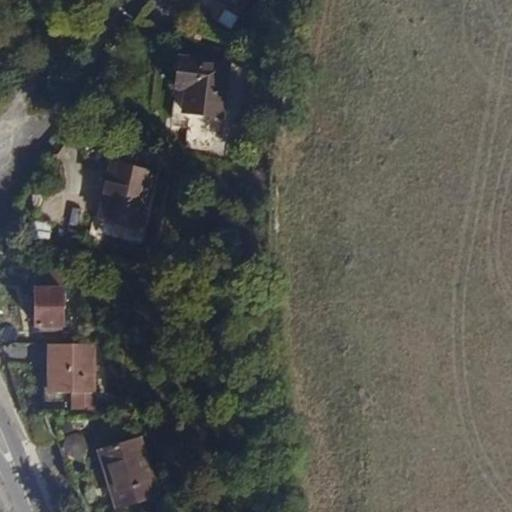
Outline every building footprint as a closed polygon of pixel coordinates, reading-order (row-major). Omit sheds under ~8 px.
[(231,94),(235,60),(179,55),(176,88),(183,89),(231,94)] [(229,118),(231,94),(183,89),(181,113),(229,118)] [(145,226),(156,168),(105,159),(94,217),(145,226)] [(69,333),(68,290),(82,290),(82,277),(36,278),(37,333),(69,333)] [(94,397),(94,348),(49,349),(49,398),(64,398),(94,397)] [(94,410),(94,397),(64,398),(64,410),(94,410)] [(160,496),(143,439),(110,450),(130,506),(160,496)] [(130,506),(110,450),(96,454),(115,511),(130,506)]
